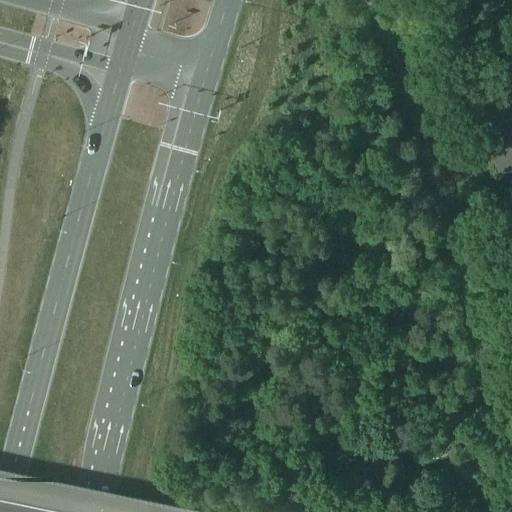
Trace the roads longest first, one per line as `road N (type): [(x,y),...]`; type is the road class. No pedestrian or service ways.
road 1 (residential): [(511,450),(399,65),(372,0)]
road 2 (primary): [(120,67),(2,511)]
road 3 (primary): [(95,511),(207,72)]
road 4 (motorway): [(0,34),(120,67)]
